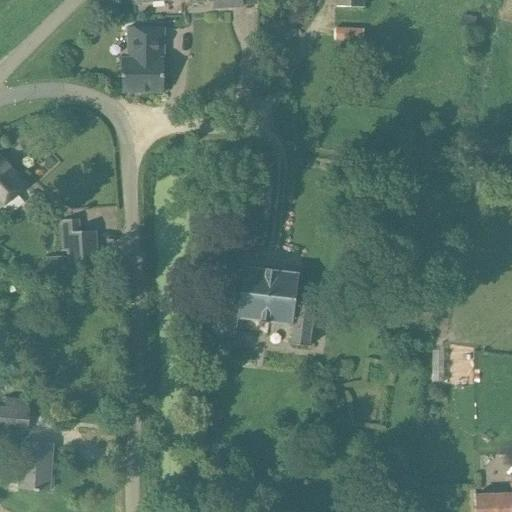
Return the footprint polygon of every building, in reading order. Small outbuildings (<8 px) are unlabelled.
[(243,8),(242,0),(214,0),(215,11),(243,8)] [(164,28),(129,27),(128,45),(128,59),(122,59),(122,93),(164,93),(164,28)] [(363,30),(335,28),(334,41),(362,43),(363,30)] [(30,139),(22,127),(12,134),(20,146),(30,139)] [(28,186),(0,156),(0,209),(1,211),(28,186)] [(79,232),(79,220),(61,221),(62,251),(68,251),(69,269),(98,267),(96,231),(79,232)] [(266,270),(244,267),(241,297),(221,295),(216,335),(236,338),(239,318),(292,325),(290,345),(309,347),(315,307),(296,304),(299,274),(278,272),(278,270),(266,269),(266,270)] [(29,411),(0,407),(0,428),(27,431),(29,411)] [(53,445),(22,443),(19,488),(35,489),(35,491),(39,492),(40,489),(50,490),(53,445)] [(409,450),(391,446),(385,477),(403,480),(409,450)] [(511,511),(511,494),(475,495),(475,511),(511,511)]
